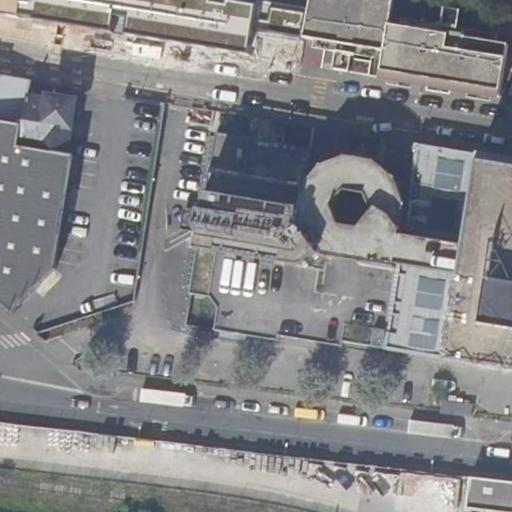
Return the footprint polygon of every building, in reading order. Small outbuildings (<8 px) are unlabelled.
[(135,0),(129,38),(185,47),(189,24),(291,41),(294,36),(305,37),(312,0),(135,0)] [(383,0),(312,0),(305,37),(305,41),(328,44),(329,40),(335,41),(335,45),(359,49),(360,44),(375,47),(374,52),(387,54),(383,80),(502,99),(507,70),(511,47),(498,45),(497,49),(491,49),(491,44),(451,37),(449,42),(443,40),(444,36),(411,30),(410,35),(403,34),(404,29),(392,27),(396,2),(383,0)] [(464,13),(446,11),(444,26),(441,26),(440,29),(460,32),(464,13)] [(338,54),(334,72),(371,78),(373,65),(356,62),(357,58),(338,54)] [(0,290),(30,101),(33,84),(0,78),(0,290)] [(0,290),(0,303),(13,315),(49,280),(51,273),(76,106),(52,102),(51,104),(30,101),(0,290)] [(401,271),(414,183),(397,181),(377,165),(365,147),(347,160),(323,168),(305,188),(311,149),(218,134),(218,137),(208,195),(205,212),(203,211),(200,233),(202,233),(199,251),(193,288),(192,295),(213,299),(221,310),(217,332),(222,333),(248,337),(254,338),(255,334),(263,335),(318,344),(319,339),(390,351),(401,271)] [(208,195),(218,137),(211,136),(202,194),(208,195)] [(511,161),(419,147),(414,183),(401,271),(390,351),(491,368),(511,371),(511,161)] [(200,233),(203,211),(187,208),(183,230),(200,233)] [(186,287),(193,288),(199,251),(192,250),(186,287)] [(247,345),(248,337),(222,333),(222,340),(247,345)] [(449,416),(479,419),(480,407),(450,404),(449,416)] [(412,474),(411,503),(467,505),(468,476),(412,474)] [(511,511),(511,487),(477,483),(474,511),(511,511)]
